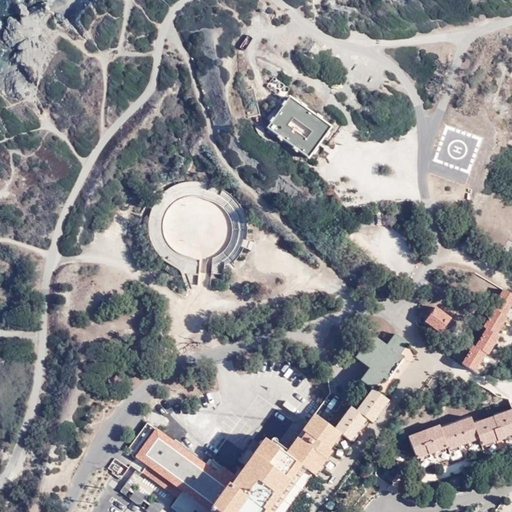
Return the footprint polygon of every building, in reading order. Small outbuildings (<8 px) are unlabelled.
[(249,117),(252,117),(260,115),(253,88),(244,90),(249,117)] [(269,129),(275,134),(308,158),(330,127),(290,97),(267,127),(269,129)] [(173,266),(198,274),(199,260),(179,253),(170,246),(164,237),(163,224),(166,213),(172,205),(182,198),(193,196),(208,200),(220,205),(227,213),(231,221),(232,234),(227,247),(218,256),(212,259),(211,274),(225,274),(225,269),(234,262),(243,247),(247,233),(247,221),(240,204),(231,196),(221,190),(205,183),(191,181),(181,183),(165,190),(156,200),(150,212),(148,225),(151,240),(159,255),(173,266)] [(462,364),(473,371),(484,353),(487,354),(498,336),(495,334),(506,315),(504,314),(511,301),(511,294),(503,289),(492,307),(493,310),(483,327),(486,329),(475,346),(473,346),(462,364)] [(441,332),(451,318),(436,307),(425,322),(441,332)] [(408,343),(395,333),(386,345),(372,334),(355,358),(368,367),(360,379),(371,388),(354,410),(349,406),(333,428),(313,414),(284,453),(264,439),(253,453),(247,448),(237,460),(244,466),(234,480),(231,478),(232,475),(222,467),(217,474),(155,429),(129,463),(141,472),(147,464),(184,493),(180,498),(198,511),(200,509),(203,511),(276,511),(307,470),(314,475),(332,451),(327,447),(338,432),(350,441),(366,419),(372,423),(389,401),(374,390),(382,378),(387,381),(404,359),(399,355),(408,343)] [(284,393),(277,399),(286,410),(293,404),(284,393)] [(511,410),(511,409),(473,423),(470,417),(439,429),(438,426),(408,436),(415,458),(446,448),(447,450),(477,440),(480,445),(495,440),(498,442),(505,439),(505,436),(511,433),(511,410)] [(178,439),(182,431),(168,423),(163,431),(178,439)]
